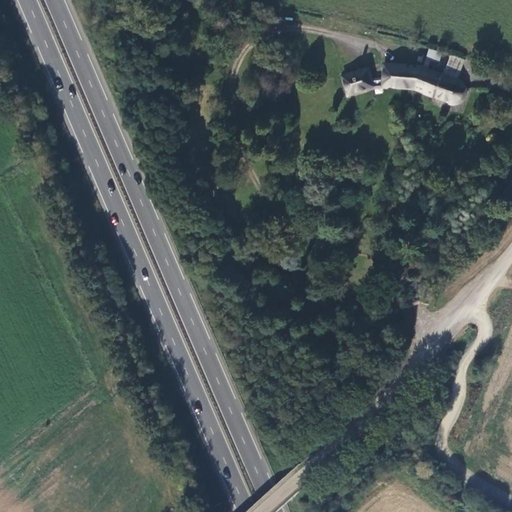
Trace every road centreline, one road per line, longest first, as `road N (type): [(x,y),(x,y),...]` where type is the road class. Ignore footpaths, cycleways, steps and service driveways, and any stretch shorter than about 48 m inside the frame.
road 1 (unknown): [(415,50),(330,26),(287,25),(247,57),(237,108),(259,197),(367,258),(431,281),(451,330)]
road 2 (trunk): [(275,511),(57,0)]
road 3 (trunk): [(29,0),(246,511)]
road 4 (unclassified): [(268,511),(468,306)]
road 5 (unclassified): [(468,306),(488,326),(468,362),(443,442),(446,460),(511,502)]
